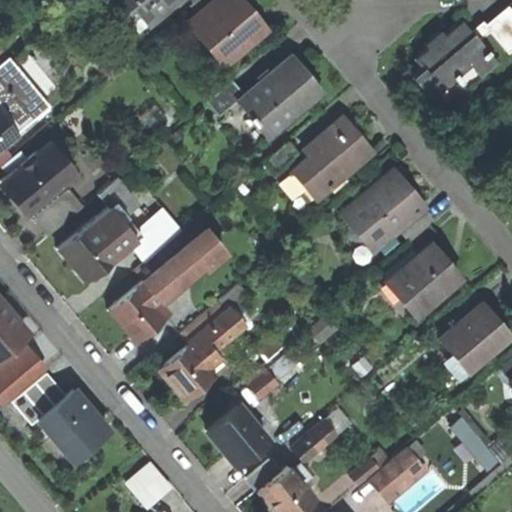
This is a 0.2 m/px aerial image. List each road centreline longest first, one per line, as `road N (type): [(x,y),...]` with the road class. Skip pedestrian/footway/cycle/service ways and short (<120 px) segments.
road 1 (residential): [(219,511),(0,250)]
road 2 (residential): [(511,251),(333,40)]
road 3 (residential): [(333,40),(402,5),(469,0)]
